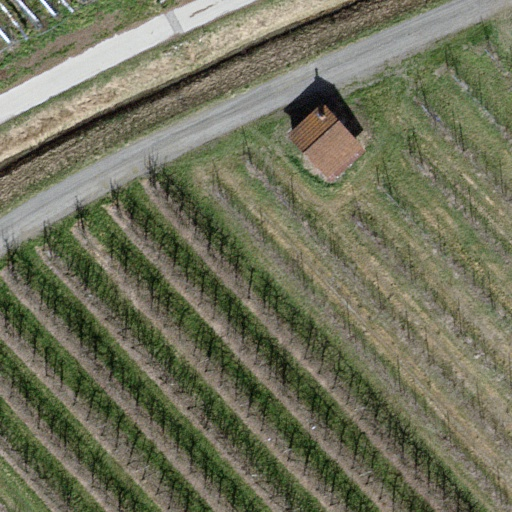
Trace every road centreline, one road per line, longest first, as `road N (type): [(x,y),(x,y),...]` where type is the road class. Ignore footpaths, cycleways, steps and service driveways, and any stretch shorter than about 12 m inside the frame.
road 1 (track): [(0,240),(231,114),(493,0)]
road 2 (track): [(0,113),(226,0)]
